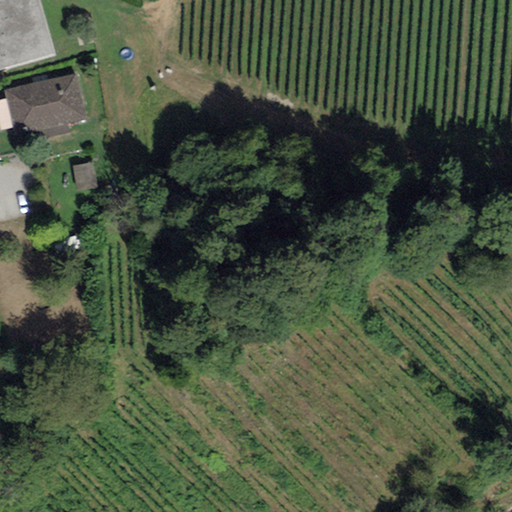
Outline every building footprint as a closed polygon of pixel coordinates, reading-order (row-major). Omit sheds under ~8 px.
[(39,0),(0,0),(0,69),(54,55),(39,0)] [(76,75),(4,91),(5,99),(12,128),(14,136),(42,130),(69,124),(86,120),(76,75)] [(12,128),(5,99),(0,100),(0,128),(0,130),(12,128)] [(71,133),(69,124),(42,130),(44,139),(71,133)] [(98,188),(93,163),(72,166),(77,191),(98,188)] [(511,267),(509,265),(497,277),(511,293),(511,267)] [(0,412),(0,473),(10,473),(12,413),(0,412)]
